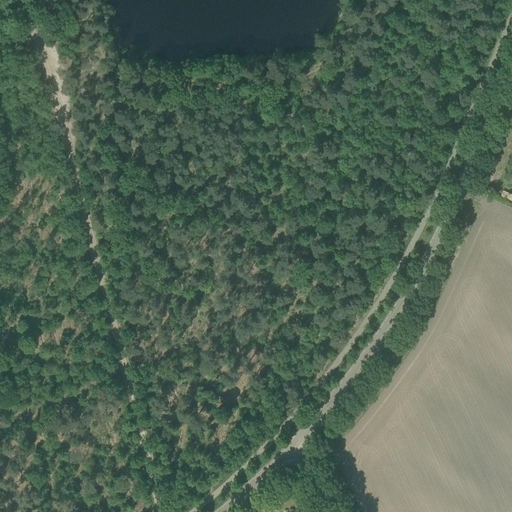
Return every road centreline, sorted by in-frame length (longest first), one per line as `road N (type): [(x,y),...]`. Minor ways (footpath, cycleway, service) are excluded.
road 1 (track): [(161,511),(31,34)]
road 2 (tertiary): [(297,444),(394,328),(511,80)]
